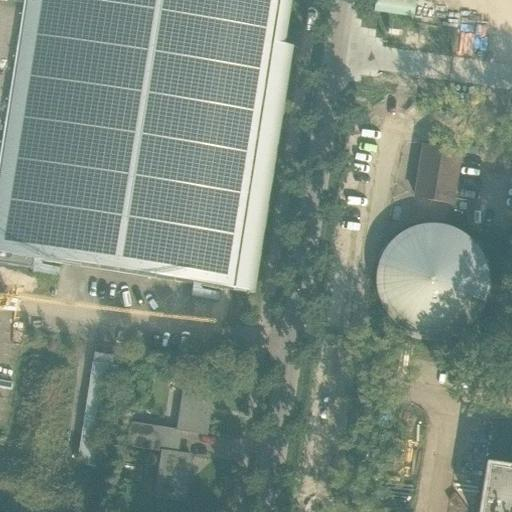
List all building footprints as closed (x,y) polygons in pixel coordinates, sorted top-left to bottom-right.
[(0,0),(0,264),(32,270),(33,260),(249,294),(287,47),(264,44),(271,0),(0,0)] [(415,198),(446,203),(454,151),(423,146),(415,198)] [(382,269),(381,274),(381,278),(380,283),(381,287),(382,292),(383,296),(384,300),(386,304),(388,308),(391,312),(394,315),(397,319),(400,321),(404,324),(408,326),(412,328),(416,330),(420,331),(425,332),(429,332),(434,333),(438,332),(442,332),(447,330),(451,329),(455,327),(459,325),(463,322),(466,320),(470,316),(473,313),(475,309),(477,306),(479,302),(481,297),(482,293),(483,289),(484,284),(484,280),(483,275),(483,271),(482,266),(480,262),(478,258),(476,254),(474,250),(471,247),(468,244),(464,241),(461,238),(457,236),(453,234),(449,232),(444,231),(440,230),(435,229),(431,229),(426,230),(422,230),(417,231),(413,233),(409,235),(405,237),(401,239),(398,242),(395,245),(392,249),(389,253),(387,257),(385,261),(383,265),(382,269)] [(240,350),(231,349),(229,360),(238,361),(240,350)] [(92,363),(77,459),(102,463),(116,367),(92,363)] [(177,429),(177,430),(206,435),(206,433),(205,433),(209,406),(210,406),(212,390),(201,388),(184,385),(181,401),(182,402),(178,429),(177,429)] [(128,447),(152,451),(156,427),(131,424),(128,447)] [(157,480),(155,496),(183,501),(186,485),(185,485),(189,458),(190,458),(190,456),(175,454),(162,452),(161,453),(162,453),(158,480),(157,480)] [(479,511),(511,511),(511,468),(487,464),(479,511)]
